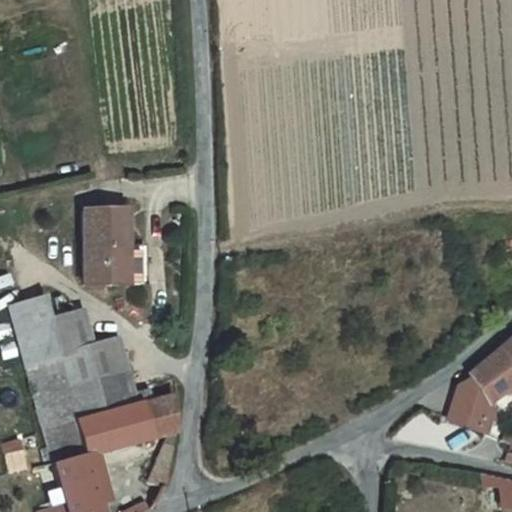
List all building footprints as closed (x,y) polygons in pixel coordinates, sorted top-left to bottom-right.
[(74,283),(112,283),(111,246),(117,246),(117,209),(72,210),(74,283)] [(124,246),(117,246),(111,246),(112,283),(125,282),(124,246)] [(7,306),(15,337),(77,326),(75,316),(49,322),(43,296),(7,306)] [(15,337),(30,394),(115,374),(108,343),(84,351),(77,326),(15,337)] [(511,327),(506,333),(464,366),(484,398),(500,384),(496,380),(502,376),(508,377),(511,383),(511,327)] [(45,455),(48,454),(77,448),(68,413),(120,400),(115,374),(30,394),(45,455)] [(77,448),(91,444),(173,425),(164,391),(120,400),(68,413),(77,448)] [(484,406),(484,404),(483,402),(481,401),(479,401),(477,402),(475,404),(475,406),(476,408),(477,410),(479,410),(481,410),(483,409),(484,408),(484,406)] [(477,430),(485,411),(483,409),(481,410),(479,410),(477,410),(476,408),(465,424),(477,430)] [(77,448),(48,454),(61,498),(33,508),(33,511),(100,511),(96,496),(105,494),(91,444),(77,448)] [(498,458),(510,460),(510,447),(499,445),(498,458)] [(142,482),(154,486),(165,455),(151,452),(142,482)] [(511,507),(511,482),(485,477),(487,485),(500,487),(502,508),(511,507)]
